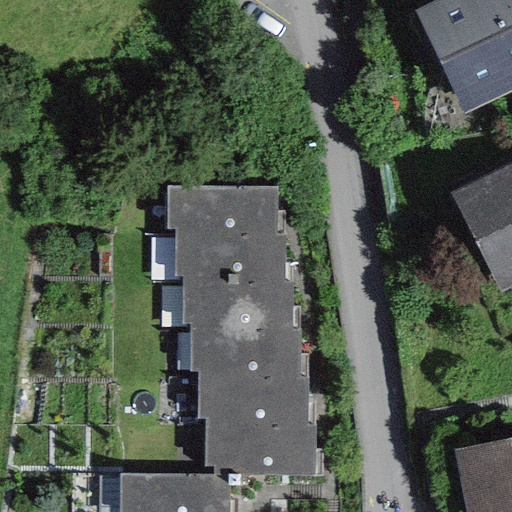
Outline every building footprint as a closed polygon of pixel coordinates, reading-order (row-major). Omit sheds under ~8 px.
[(511,0),(454,0),(420,17),(470,119),(511,98),(511,0)] [(511,172),(460,199),(511,296),(511,295),(511,172)] [(170,195),(177,236),(287,236),(281,197),(170,195)] [(177,236),(186,288),(294,285),(287,236),(177,236)] [(294,285),(186,288),(195,336),(301,330),(294,285)] [(301,330),(195,336),(203,383),(308,376),(301,330)] [(308,376),(203,383),(211,432),(317,430),(308,376)] [(222,491),(241,491),(326,491),(317,430),(211,432),(222,491)] [(511,511),(511,447),(464,458),(476,511),(511,511)] [(222,491),(130,488),(132,511),(243,511),(241,491),(222,491)]
